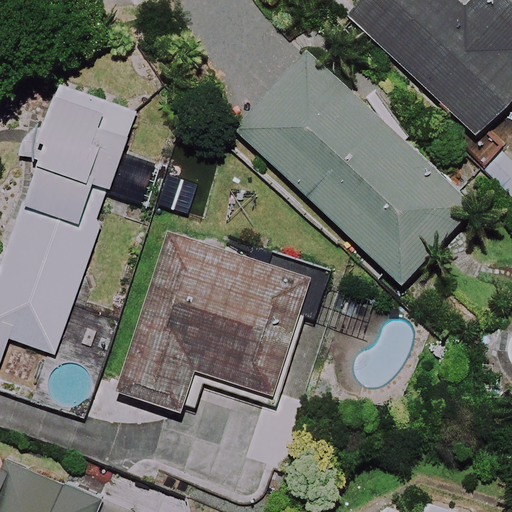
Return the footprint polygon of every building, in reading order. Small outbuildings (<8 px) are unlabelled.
[(479,0),(468,12),(456,0),(356,0),(347,9),(477,136),(511,99),(511,6),(505,0),(479,0)] [(475,207),(308,53),(239,128),(405,282),(475,207)] [(37,162),(112,187),(138,112),(56,84),(32,155),(38,157),(37,162)] [(112,187),(37,162),(0,270),(0,362),(9,337),(56,353),(112,187)] [(319,276),(161,223),(125,330),(138,334),(119,389),(188,412),(199,378),(277,404),(319,276)] [(0,511),(117,511),(120,506),(0,458),(0,511)] [(459,511),(426,501),(422,511),(397,511),(380,506),(378,511),(459,511)]
